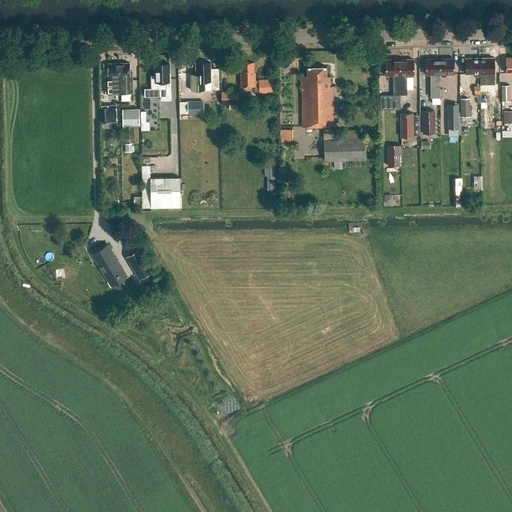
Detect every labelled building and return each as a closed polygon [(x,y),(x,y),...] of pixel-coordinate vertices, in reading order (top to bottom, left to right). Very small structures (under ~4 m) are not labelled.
[(453,58),(439,59),(439,77),(440,77),(445,77),(445,74),(454,74),(453,58)] [(480,76),(479,58),(465,58),(465,74),(474,74),(474,76),(480,76)] [(494,58),(479,58),(480,76),(480,82),(494,82),(494,58)] [(413,59),(399,60),(400,95),(405,95),(405,75),(414,75),(413,59)] [(439,77),(439,59),(425,59),(425,75),(431,75),(431,97),(440,97),(440,82),(440,77),(439,77)] [(399,60),(385,60),(385,75),(393,75),(394,95),(400,95),(399,60)] [(254,62),(240,63),(241,86),(259,86),(259,93),(273,92),(273,80),(255,80),(255,73),(254,73),(254,62)] [(106,72),(106,78),(106,93),(118,93),(118,78),(119,78),(119,63),(108,64),(108,72),(106,72)] [(129,63),(119,63),(119,78),(120,78),(120,93),(132,93),(132,78),(132,71),(130,71),(129,63)] [(218,73),(210,73),(210,63),(196,63),(196,75),(197,81),(203,81),(203,90),(219,90),(218,73)] [(154,64),(155,84),(159,84),(159,101),(169,101),(169,89),(170,89),(169,64),(154,64)] [(307,67),(307,76),(301,76),(301,127),(333,126),(333,87),(330,87),(329,76),(326,77),(326,67),(307,67)] [(510,101),(509,85),(501,85),(501,101),(510,101)] [(237,91),(222,91),(222,105),(229,105),(229,110),(237,110),(237,91)] [(460,99),(461,117),(470,116),(469,98),(460,99)] [(204,101),(188,101),(188,113),(204,113),(204,101)] [(448,128),(459,128),(458,104),(447,104),(448,128)] [(116,105),(99,105),(99,122),(116,122),(116,105)] [(139,109),(122,109),(122,126),(129,126),(138,125),(139,125),(139,109)] [(435,133),(434,110),(422,111),(422,133),(435,133)] [(511,111),(503,111),(503,123),(511,123),(511,111)] [(413,137),(413,113),(400,113),(400,137),(413,137)] [(294,141),(293,128),(281,129),(281,141),(294,141)] [(138,143),(138,131),(130,131),(130,143),(138,143)] [(323,140),(324,161),(365,159),(365,138),(323,140)] [(401,165),(400,154),(387,154),(388,166),(401,165)] [(264,168),(264,176),(275,176),(275,168),(264,168)] [(181,177),(150,177),(150,207),(181,207),(181,177)] [(108,244),(92,252),(103,273),(108,270),(112,279),(124,272),(108,244)] [(129,263),(138,279),(152,271),(142,255),(129,263)]
